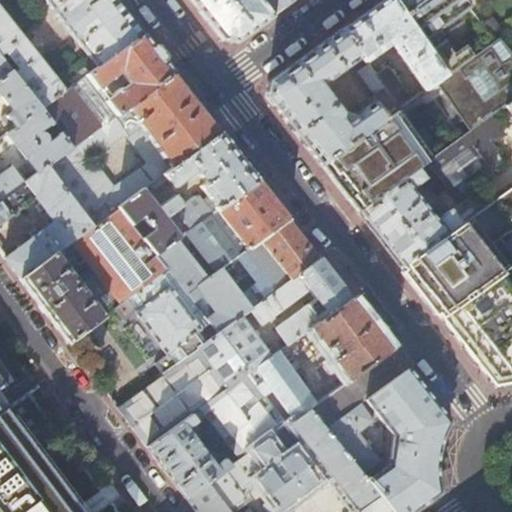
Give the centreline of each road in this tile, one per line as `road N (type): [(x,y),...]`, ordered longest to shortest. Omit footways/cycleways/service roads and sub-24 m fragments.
road 1 (residential): [(217,81),(488,425)]
road 2 (residential): [(164,511),(0,292)]
road 3 (residential): [(217,81),(329,0)]
